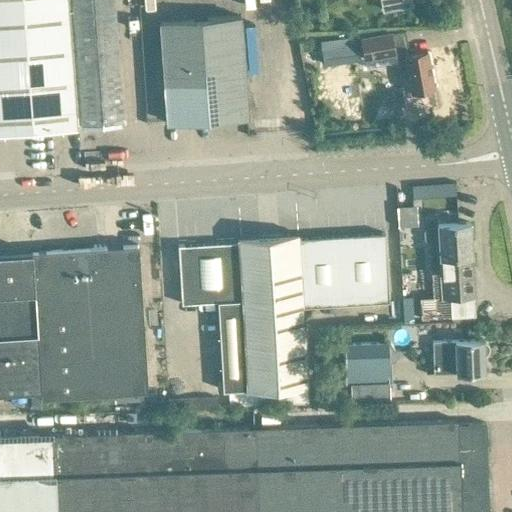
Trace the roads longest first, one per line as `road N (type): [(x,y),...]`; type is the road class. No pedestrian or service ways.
road 1 (unclassified): [(0,199),(511,159)]
road 2 (unclassified): [(511,140),(479,0)]
